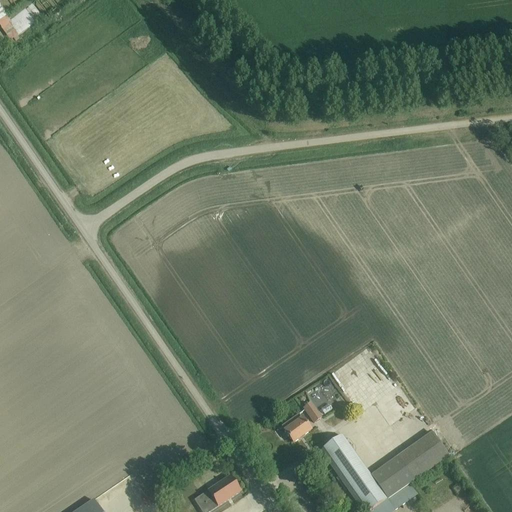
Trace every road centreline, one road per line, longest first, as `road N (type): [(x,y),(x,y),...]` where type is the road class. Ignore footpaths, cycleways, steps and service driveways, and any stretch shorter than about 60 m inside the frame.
road 1 (unclassified): [(83,229),(191,159),(511,118)]
road 2 (unclassified): [(274,511),(83,229)]
road 3 (unclassified): [(83,229),(0,107)]
